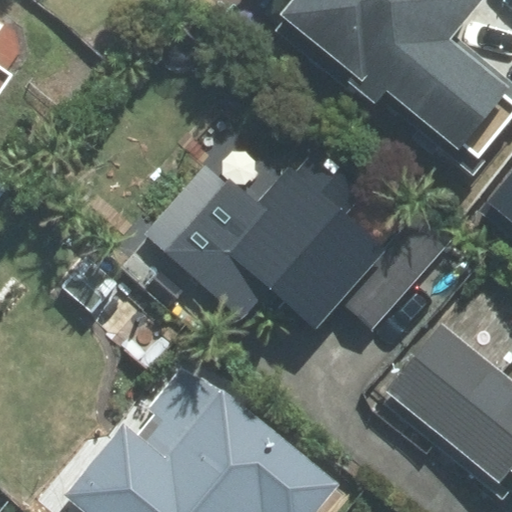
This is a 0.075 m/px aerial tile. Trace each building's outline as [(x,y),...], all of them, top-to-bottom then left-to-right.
[(485,0),(298,0),(278,25),(471,178),(511,126),(511,71),(461,31),(485,0)] [(0,94),(19,66),(0,53),(0,47),(16,23),(0,12),(0,94)] [(276,286),(321,324),(348,292),(383,322),(461,232),(427,202),(390,245),(348,209),(370,184),(323,144),(269,207),(231,174),(171,244),(252,314),(276,286)] [(511,177),(481,217),(511,241),(511,177)] [(125,285),(90,255),(63,287),(97,316),(125,285)] [(511,371),(442,317),(391,384),(511,476),(511,371)] [(321,511),(345,481),(192,363),(141,428),(132,421),(77,491),(103,511),(266,511),(274,503),(285,511),(321,511)]
